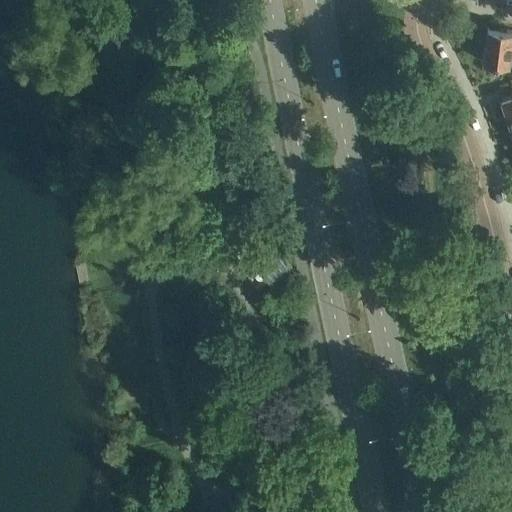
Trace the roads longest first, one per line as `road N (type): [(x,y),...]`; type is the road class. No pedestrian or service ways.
road 1 (secondary): [(423,511),(315,0)]
road 2 (secondary): [(272,0),(376,511)]
road 3 (residential): [(511,316),(453,110),(419,42),(417,0)]
